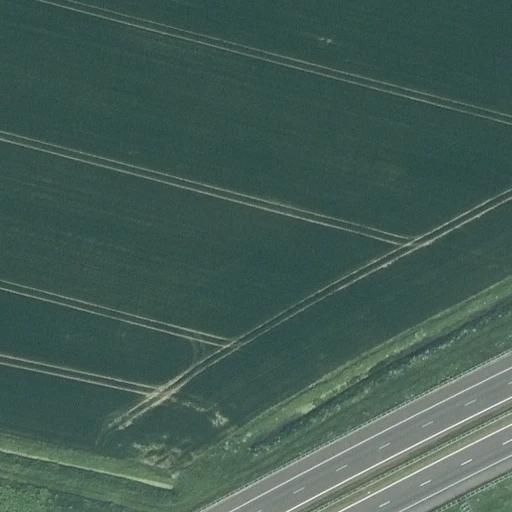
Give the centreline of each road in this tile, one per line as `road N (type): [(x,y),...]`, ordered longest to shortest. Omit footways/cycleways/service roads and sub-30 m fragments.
road 1 (motorway): [(511,383),(264,511)]
road 2 (motorway): [(369,511),(511,439)]
